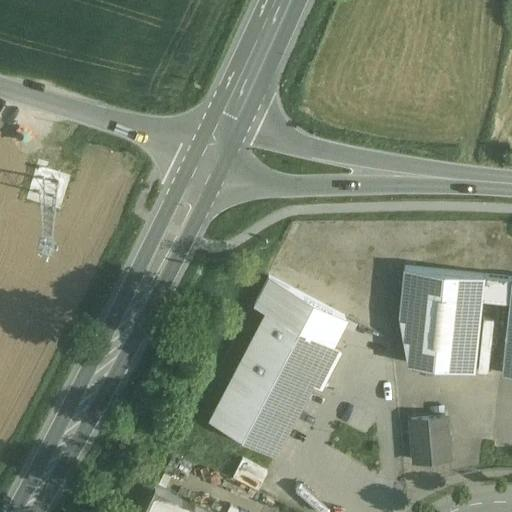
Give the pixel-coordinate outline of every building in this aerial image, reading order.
[(484,274),(404,266),(399,314),(408,363),(474,370),(481,299),(484,274)] [(511,277),(484,274),(481,299),(509,301),(511,277)] [(511,277),(509,301),(502,373),(511,374),(511,277)] [(332,345),(266,311),(266,312),(258,328),(258,327),(257,328),(258,329),(248,346),(247,347),(248,347),(239,364),(238,364),(238,365),(239,365),(230,382),(229,381),(229,382),(229,383),(221,399),(220,399),(219,400),(220,401),(211,417),(210,418),(275,452),(276,451),(275,451),(284,434),(285,433),(284,433),(293,416),(294,417),(294,416),(294,415),(302,399),(303,399),(304,398),(303,398),(312,381),(313,380),(312,380),(322,362),(322,363),(323,362),(322,361),(330,346),(331,346),(332,345)] [(445,416),(410,419),(414,461),(449,457),(445,416)] [(242,455),(232,473),(259,487),(268,468),(242,455)] [(212,511),(155,484),(141,511),(212,511)]
